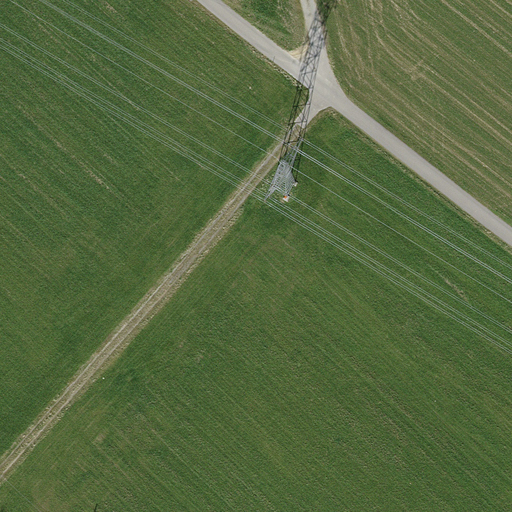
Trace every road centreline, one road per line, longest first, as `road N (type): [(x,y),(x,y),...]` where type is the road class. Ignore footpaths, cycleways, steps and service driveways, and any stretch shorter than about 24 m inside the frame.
road 1 (track): [(0,472),(300,126),(320,87)]
road 2 (track): [(511,234),(320,87)]
road 3 (track): [(209,0),(320,87)]
